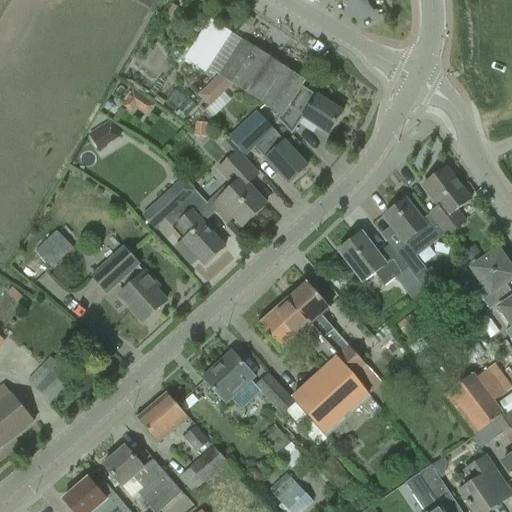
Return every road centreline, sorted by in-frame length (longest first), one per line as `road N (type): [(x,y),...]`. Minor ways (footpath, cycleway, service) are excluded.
road 1 (tertiary): [(0,497),(354,181),(387,135)]
road 2 (tertiary): [(511,213),(471,155),(452,109),(416,82)]
